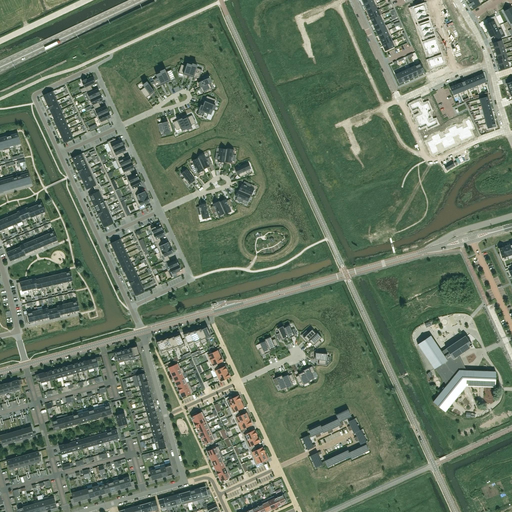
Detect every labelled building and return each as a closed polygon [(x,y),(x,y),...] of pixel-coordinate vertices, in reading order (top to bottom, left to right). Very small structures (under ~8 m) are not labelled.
[(375,0),(372,0),(364,4),(366,9),(375,5),(377,4),(375,0)] [(477,0),(475,0),(470,3),(472,8),(480,4),(477,0)] [(416,4),(410,6),(413,15),(425,11),(426,11),(423,5),(417,7),(416,4)] [(375,5),(366,9),(369,14),(377,10),(375,5)] [(377,10),(369,14),(371,20),(382,15),(379,9),(377,10)] [(425,11),(413,15),(416,23),(422,21),(421,18),(427,16),(425,11)] [(382,15),(371,20),(373,25),(383,20),(384,20),(382,15)] [(488,24),(484,26),(485,29),(486,29),(488,31),(500,25),(495,16),(486,20),(488,24)] [(212,31),(217,29),(213,17),(208,19),(212,31)] [(383,20),(373,25),(376,30),(385,25),(383,20)] [(422,21),(416,23),(419,32),(422,31),(431,28),(429,22),(423,24),(422,21)] [(385,25),(376,30),(378,35),(389,30),(386,25),(385,25)] [(488,32),(487,32),(489,36),(490,36),(490,37),(493,36),(495,40),(504,35),(500,25),(488,31),(488,32)] [(422,31),(419,32),(422,41),(428,39),(427,36),(433,33),(431,28),(422,31)] [(389,30),(378,35),(380,40),(390,36),(391,36),(389,30)] [(390,36),(380,40),(383,45),(393,41),(392,41),(390,36)] [(428,39),(422,41),(426,49),(427,49),(428,48),(437,45),(435,39),(429,42),(428,39)] [(393,41),(383,45),(385,51),(396,46),(394,40),(392,41),(393,41)] [(428,48),(427,49),(428,54),(427,54),(428,58),(433,56),(434,56),(433,53),(439,51),(437,45),(428,48)] [(428,58),(431,67),(443,63),(441,56),(434,59),(433,56),(428,58)] [(420,62),(414,65),(419,75),(424,72),(420,62)] [(192,66),(187,64),(186,66),(181,65),(179,73),(189,76),(192,66)] [(192,64),(192,66),(189,76),(199,79),(202,70),(197,68),(198,66),(192,64)] [(414,65),(409,67),(410,68),(414,77),(419,75),(414,65)] [(406,70),(410,79),(414,77),(410,68),(406,70)] [(405,69),(400,71),(405,81),(410,79),(406,70),(405,69)] [(161,72),(161,74),(166,83),(175,79),(171,70),(166,72),(166,70),(161,72)] [(400,71),(395,74),(399,84),(405,81),(400,71)] [(161,74),(157,76),(157,78),(153,80),(157,88),(166,83),(161,74)] [(483,74),(478,76),(482,84),(487,82),(483,74)] [(85,88),(87,91),(87,90),(92,88),(91,85),(95,83),(96,83),(95,81),(93,77),(87,80),(87,79),(83,81),(82,81),(83,82),(82,82),(85,87),(85,88)] [(204,80),(198,83),(203,93),(212,88),(209,84),(211,83),(209,78),(207,79),(204,80)] [(144,87),(140,90),(146,98),(155,92),(148,82),(143,86),(144,87)] [(455,85),(450,87),(453,95),(458,93),(455,85)] [(93,91),(92,88),(87,90),(87,91),(87,92),(88,94),(86,94),(89,100),(90,100),(90,99),(100,95),(98,91),(98,89),(97,89),(93,91)] [(54,96),(52,92),(44,96),(46,100),(54,96)] [(102,99),(100,95),(90,99),(90,100),(93,105),(94,107),(94,106),(95,108),(100,105),(98,102),(103,101),(103,100),(102,99)] [(57,101),(54,96),(46,100),(48,105),(57,101)] [(216,99),(207,96),(203,105),(203,106),(212,109),(212,110),(213,110),(215,105),(214,104),(216,99)] [(420,100),(410,105),(413,111),(419,108),(420,111),(429,107),(427,103),(422,105),(420,100)] [(59,106),(57,101),(48,105),(50,110),(59,106)] [(101,108),(100,105),(95,108),(93,109),(93,110),(96,118),(97,117),(108,112),(106,108),(106,106),(105,106),(101,108)] [(210,114),(212,110),(212,109),(203,106),(203,105),(201,105),(197,115),(206,119),(208,114),(210,114)] [(61,110),(59,106),(50,110),(52,114),(61,110)] [(421,114),(415,117),(418,122),(428,118),(430,117),(428,112),(431,110),(429,107),(420,111),(421,114)] [(63,115),(61,110),(52,114),(54,119),(62,115),(63,115)] [(110,116),(108,112),(97,117),(100,124),(101,124),(102,125),(109,122),(107,119),(110,118),(111,118),(110,116)] [(65,120),(63,115),(62,115),(54,119),(56,124),(65,120)] [(192,115),(183,119),(186,128),(187,129),(192,127),(191,125),(196,123),(192,115)] [(183,119),(182,118),(173,122),(176,130),(181,128),(182,130),(186,128),(183,119)] [(428,118),(418,122),(420,128),(426,125),(428,128),(437,124),(435,120),(430,123),(428,118)] [(463,128),(462,128),(467,138),(472,136),(470,130),(473,128),(469,119),(465,121),(467,126),(463,128)] [(67,124),(65,120),(56,124),(58,128),(67,124)] [(158,124),(160,132),(164,131),(165,133),(170,132),(168,121),(158,124)] [(69,129),(67,124),(58,128),(60,133),(69,129)] [(455,125),(451,127),(456,136),(459,135),(462,141),(467,138),(462,128),(463,128),(462,126),(456,128),(455,125)] [(449,132),(444,134),(445,136),(450,146),(455,144),(453,138),(456,136),(451,127),(448,129),(449,132)] [(71,134),(69,129),(60,133),(62,138),(71,134)] [(21,144),(18,133),(12,135),(14,145),(15,146),(21,144)] [(438,133),(434,135),(439,144),(442,143),(444,149),(450,146),(445,136),(440,138),(438,133)] [(73,139),(71,134),(62,138),(65,143),(73,139)] [(14,145),(12,135),(6,137),(9,146),(14,145)] [(432,139),(427,142),(433,154),(438,151),(435,145),(439,144),(434,135),(431,136),(432,139)] [(9,146),(6,137),(0,139),(1,139),(3,149),(3,150),(10,149),(9,146)] [(116,141),(115,138),(108,142),(109,143),(108,143),(111,151),(124,145),(122,141),(121,139),(116,141)] [(126,149),(124,145),(111,151),(115,158),(116,159),(124,155),(123,152),(126,151),(126,149)] [(227,150),(226,150),(227,149),(220,148),(220,149),(219,153),(216,153),(215,159),(218,160),(218,162),(225,163),(225,162),(227,150)] [(233,149),(227,148),(227,149),(226,150),(227,150),(225,162),(232,163),(232,161),(235,162),(236,155),(233,154),(234,149),(233,149)] [(86,158),(84,153),(72,158),(75,163),(86,158)] [(204,154),(198,157),(198,158),(198,159),(199,159),(204,169),(210,166),(209,165),(212,163),(209,157),(206,159),(204,155),(204,154)] [(121,167),(132,162),(130,158),(129,156),(128,157),(125,158),(124,155),(116,159),(116,160),(119,168),(121,167)] [(88,162),(86,158),(75,163),(77,169),(89,163),(88,162)] [(199,159),(198,159),(198,158),(192,160),(192,161),(194,164),(190,165),(194,174),(197,172),(198,173),(204,170),(204,169),(199,159)] [(132,162),(121,167),(125,174),(126,175),(132,172),(130,170),(134,168),(133,165),(132,163),(132,162)] [(251,168),(248,163),(248,162),(247,163),(235,168),(238,175),(239,174),(240,177),(247,174),(246,171),(250,169),(251,169),(251,168)] [(91,168),(89,163),(77,169),(80,174),(91,168)] [(93,174),(91,168),(80,174),(82,179),(93,174)] [(186,169),(181,173),(184,178),(182,180),(186,185),(188,183),(189,184),(195,180),(187,170),(187,169),(186,169)] [(32,183),(28,171),(22,173),(26,184),(32,183)] [(139,179),(137,174),(133,176),(132,172),(126,175),(126,176),(126,177),(127,179),(128,179),(130,184),(139,179)] [(26,184),(22,173),(17,174),(20,186),(26,184)] [(20,186),(17,174),(11,176),(14,188),(20,186)] [(96,179),(93,174),(82,179),(84,184),(96,179)] [(14,188),(11,176),(5,178),(8,189),(14,188)] [(8,189),(5,178),(0,178),(0,181),(3,191),(8,189)] [(98,184),(96,179),(84,184),(87,189),(93,186),(95,189),(101,187),(99,183),(98,184)] [(142,185),(139,179),(130,184),(129,184),(128,184),(131,192),(132,192),(133,193),(139,190),(137,187),(142,185)] [(242,184),(239,190),(250,195),(251,195),(251,196),(252,195),(254,190),(254,189),(250,187),(251,184),(244,181),(243,184),(242,184)] [(102,190),(101,187),(95,189),(96,192),(90,196),(89,197),(90,199),(91,199),(92,201),(101,197),(104,196),(101,190),(102,190)] [(140,193),(139,190),(133,193),(133,194),(132,195),(136,202),(147,197),(147,196),(145,191),(140,193)] [(251,195),(250,195),(239,190),(238,190),(235,196),(237,197),(236,200),(242,203),(243,199),(247,201),(248,201),(251,195)] [(147,196),(147,197),(136,202),(139,209),(140,209),(141,210),(146,208),(144,205),(150,202),(147,196)] [(101,197),(92,201),(95,206),(104,202),(101,197)] [(226,199),(220,202),(219,202),(224,212),(224,213),(225,213),(225,214),(231,212),(231,211),(229,207),(232,205),(230,199),(227,201),(226,199)] [(97,211),(108,206),(106,201),(104,202),(95,206),(97,211)] [(219,202),(220,202),(219,201),(213,204),(214,206),(211,207),(213,213),(216,212),(219,216),(225,213),(224,213),(224,212),(219,202)] [(46,212),(42,203),(37,205),(41,214),(46,212)] [(199,206),(196,207),(198,215),(201,214),(203,219),(209,218),(209,217),(206,203),(199,205),(199,206)] [(41,214),(37,205),(32,207),(36,216),(41,214)] [(111,211),(108,206),(97,211),(99,216),(108,212),(110,212),(111,211)] [(36,216),(32,207),(28,209),(31,217),(31,218),(36,216)] [(28,209),(27,208),(22,210),(26,219),(31,217),(28,209)] [(26,219),(22,210),(17,212),(18,213),(21,221),(22,221),(26,219)] [(108,212),(99,216),(102,222),(111,217),(108,212)] [(18,213),(14,215),(17,224),(22,222),(22,221),(21,221),(18,213)] [(17,224),(14,215),(9,217),(13,226),(17,224)] [(13,226),(9,217),(4,219),(8,228),(13,226)] [(111,217),(102,222),(104,227),(113,223),(111,217)] [(153,234),(163,230),(160,224),(154,227),(153,224),(148,226),(148,227),(148,228),(149,230),(151,229),(153,234)] [(165,235),(163,230),(152,235),(152,234),(151,235),(155,243),(155,242),(156,244),(161,241),(159,238),(165,235)] [(49,234),(53,242),(58,240),(54,231),(49,234)] [(49,234),(44,235),(48,244),(53,242),(49,234)] [(44,235),(40,237),(43,246),(48,244),(44,235)] [(40,237),(35,239),(39,248),(43,246),(40,237)] [(35,239),(30,241),(34,250),(39,248),(35,239)] [(113,248),(122,244),(120,239),(111,243),(113,248)] [(30,241),(25,243),(29,252),(34,250),(30,241)] [(171,247),(168,242),(163,245),(161,241),(156,244),(157,245),(156,245),(157,248),(157,247),(159,252),(160,253),(171,247)] [(25,243),(21,245),(21,247),(21,246),(24,254),(25,254),(29,252),(25,243)] [(116,253),(124,249),(122,244),(113,248),(116,253)] [(25,254),(24,254),(21,246),(21,247),(17,248),(20,257),(25,255),(25,254)] [(171,247),(160,253),(159,252),(163,260),(164,261),(169,259),(168,255),(173,253),(171,247)] [(504,247),(499,248),(502,258),(507,256),(504,247)] [(17,248),(12,250),(16,259),(20,257),(17,248)] [(118,258),(126,254),(124,249),(116,253),(118,258)] [(12,250),(7,252),(10,259),(11,261),(16,259),(12,250)] [(120,262),(128,258),(126,254),(118,258),(120,262)] [(122,267),(131,263),(128,258),(120,262),(122,267)] [(171,262),(169,259),(164,261),(165,262),(164,263),(167,270),(179,265),(178,263),(176,259),(171,262)] [(125,271),(133,268),(131,263),(122,267),(124,272),(125,271)] [(181,270),(179,265),(167,270),(171,278),(172,277),(172,278),(177,276),(176,273),(181,270)] [(135,272),(133,267),(133,268),(125,271),(127,276),(135,272)] [(135,272),(127,276),(129,281),(138,277),(135,272)] [(138,277),(129,281),(131,285),(140,281),(138,277)] [(28,290),(25,281),(17,283),(17,284),(19,291),(22,290),(22,291),(28,290)] [(140,281),(131,285),(133,290),(142,286),(140,281)] [(142,286),(133,290),(136,295),(144,291),(142,286)] [(35,321),(33,312),(27,313),(28,314),(24,315),(26,323),(35,321)] [(202,330),(206,339),(211,336),(206,325),(202,327),(203,329),(202,330)] [(289,325),(284,328),(288,337),(288,338),(297,334),(295,328),(291,330),(289,325)] [(284,328),(283,326),(277,329),(279,333),(276,334),(279,340),(282,339),(282,340),(288,337),(284,328)] [(196,331),(195,331),(200,341),(201,344),(207,341),(206,339),(202,330),(200,327),(197,329),(197,330),(196,331)] [(190,333),(194,343),(195,344),(200,341),(195,331),(196,331),(195,328),(191,330),(192,332),(190,333)] [(186,334),(184,335),(189,346),(194,343),(190,333),(189,330),(185,332),(186,334)] [(316,334),(312,330),(308,333),(306,330),(301,335),(308,342),(309,341),(316,334)] [(176,336),(175,337),(174,337),(179,347),(179,348),(185,345),(179,333),(175,335),(176,336)] [(317,333),(316,334),(309,341),(313,345),(314,345),(316,347),(321,342),(319,340),(322,337),(317,333)] [(173,350),(179,347),(174,337),(175,337),(173,334),(169,336),(170,338),(169,339),(168,339),(173,349),(173,350)] [(447,409),(462,391),(466,386),(472,386),(495,387),(496,371),(464,370),(458,356),(472,346),(465,335),(446,348),(446,349),(442,352),(431,335),(417,344),(434,369),(436,367),(447,384),(446,385),(436,398),(433,402),(445,412),(447,409)] [(168,339),(169,339),(167,336),(164,338),(164,340),(163,341),(167,351),(173,349),(168,339)] [(278,345),(275,338),(272,340),(271,337),(265,339),(265,341),(266,341),(270,350),(275,347),(275,346),(278,345)] [(162,354),(167,351),(163,341),(162,338),(158,340),(159,341),(157,342),(162,354)] [(266,341),(265,341),(260,343),(262,348),(259,349),(262,355),(270,351),(270,350),(266,341)] [(140,355),(137,346),(132,347),(134,356),(140,355)] [(129,358),(130,361),(135,359),(134,356),(132,347),(131,348),(129,348),(127,349),(129,358)] [(125,362),(130,361),(129,358),(127,349),(121,350),(124,359),(124,361),(125,362)] [(124,359),(121,350),(116,352),(113,353),(114,357),(117,356),(119,363),(124,361),(124,359)] [(220,356),(219,354),(220,354),(218,351),(217,350),(212,353),(211,350),(205,353),(209,361),(210,361),(220,356)] [(325,365),(326,360),(327,360),(327,354),(316,353),(315,359),(319,360),(319,364),(325,365)] [(96,358),(93,358),(91,359),(94,368),(99,366),(98,361),(101,360),(100,356),(96,357),(96,358)] [(217,364),(222,361),(223,361),(221,357),(220,356),(210,361),(212,366),(211,366),(212,369),(218,366),(217,364)] [(169,368),(171,373),(182,368),(182,367),(180,368),(179,366),(177,363),(169,368)] [(217,376),(227,372),(226,370),(227,370),(225,366),(225,367),(225,366),(219,369),(218,366),(212,369),(213,372),(214,371),(217,376)] [(312,374),(315,372),(312,366),(303,370),(304,372),(304,371),(308,381),(314,378),(312,374)] [(184,372),(182,368),(171,373),(173,378),(184,372)] [(304,371),(304,372),(298,374),(299,375),(296,377),(298,383),(302,381),(303,385),(309,382),(308,381),(304,371)] [(47,381),(44,372),(42,373),(39,374),(35,375),(36,378),(40,378),(41,383),(47,381)] [(184,373),(184,372),(173,378),(175,383),(184,378),(182,374),(184,373)] [(230,377),(229,377),(230,376),(228,373),(227,372),(217,376),(219,382),(230,377)] [(288,374),(283,377),(282,377),(287,387),(286,387),(287,388),(293,385),(291,382),(294,380),(292,374),(289,375),(288,374)] [(282,377),(283,377),(282,375),(273,379),(276,385),(279,384),(281,389),(286,387),(287,387),(282,377)] [(184,378),(175,383),(178,387),(189,382),(186,383),(184,378)] [(13,381),(15,390),(21,389),(20,385),(22,384),(21,379),(18,380),(13,381)] [(191,387),(189,382),(178,387),(180,392),(191,387)] [(193,392),(191,387),(180,392),(182,398),(193,392)] [(225,398),(229,407),(241,402),(240,400),(241,400),(239,396),(238,396),(232,398),(231,396),(225,398)] [(238,410),(244,407),(243,406),(244,406),(243,403),(242,403),(241,402),(229,407),(233,416),(239,413),(238,410)] [(353,419),(348,410),(342,413),(345,419),(349,418),(350,421),(353,419)] [(194,423),(205,417),(202,412),(197,414),(196,413),(193,415),(193,416),(191,417),(194,423)] [(237,424),(249,419),(248,417),(249,416),(247,413),(247,414),(246,413),(240,416),(239,413),(233,416),(237,424)] [(345,419),(342,413),(336,415),(337,417),(338,419),(340,422),(342,426),(344,425),(342,421),(345,419)] [(196,428),(207,423),(205,417),(194,423),(196,428)] [(241,433),(247,430),(246,427),(252,425),(251,424),(252,424),(250,420),(249,419),(237,424),(241,433)] [(340,422),(338,419),(332,421),(335,427),(339,426),(340,428),(342,427),(342,426),(340,422)] [(354,419),(353,419),(350,421),(348,422),(350,425),(347,426),(348,429),(357,425),(354,419)] [(335,427),(332,421),(327,424),(331,433),(333,432),(332,429),(335,427)] [(199,433),(210,428),(207,423),(196,428),(199,433)] [(331,433),(327,424),(321,426),(321,427),(323,431),(324,433),(327,431),(328,434),(331,433)] [(323,431),(321,427),(321,426),(321,425),(315,428),(319,436),(321,435),(320,433),(323,431)] [(360,430),(357,425),(348,429),(349,431),(352,430),(354,433),(355,433),(360,430)] [(201,439),(212,434),(210,428),(199,433),(201,439)] [(319,436),(315,428),(309,431),(310,434),(311,437),(315,435),(316,438),(319,436)] [(364,435),(361,429),(360,430),(355,433),(357,436),(354,437),(355,439),(364,435)] [(245,441),(257,436),(256,434),(257,434),(255,430),(254,431),(254,430),(248,433),(247,430),(241,433),(245,441)] [(212,434),(201,439),(204,445),(206,444),(207,446),(213,443),(212,441),(215,439),(212,434)] [(311,441),(309,438),(311,437),(310,434),(302,438),(305,444),(311,441)] [(367,441),(364,435),(355,439),(356,442),(359,440),(360,444),(363,443),(365,442),(367,441)] [(249,450),(255,447),(254,445),(260,442),(259,441),(260,441),(258,437),(258,438),(257,436),(245,441),(249,450)] [(166,446),(164,442),(164,441),(155,443),(157,449),(166,446)] [(315,444),(313,445),(311,441),(305,444),(307,450),(316,446),(315,444)] [(363,453),(369,450),(365,442),(363,443),(364,445),(360,447),(363,453)] [(209,456),(221,451),(218,446),(207,451),(209,456)] [(363,453),(360,447),(357,449),(355,446),(353,447),(357,456),(363,453)] [(265,451),(263,448),(262,448),(262,447),(256,450),(255,447),(249,450),(253,459),(265,453),(264,452),(265,451)] [(357,456),(353,447),(351,448),(352,451),(349,452),(351,456),(350,456),(351,458),(351,459),(357,456)] [(351,456),(349,452),(348,450),(344,452),(343,449),(341,450),(345,459),(350,456),(351,456)] [(345,459),(341,450),(339,451),(340,454),(336,455),(339,461),(345,459)] [(221,457),(223,456),(221,451),(209,456),(212,461),(221,457)] [(320,459),(318,455),(321,454),(320,451),(311,456),(313,462),(320,459)] [(261,462),(267,459),(267,458),(268,458),(266,455),(265,453),(253,459),(257,467),(263,465),(261,462)] [(339,461),(336,455),(333,457),(331,454),(329,455),(333,464),(339,461)] [(329,456),(327,457),(328,459),(325,461),(326,464),(327,467),(333,464),(329,456)] [(223,462),(221,457),(212,461),(214,466),(223,462)] [(313,462),(316,468),(326,464),(325,461),(322,462),(320,459),(313,462)] [(216,471),(227,466),(225,467),(223,462),(214,466),(216,471)] [(166,467),(168,475),(173,474),(170,463),(165,464),(165,467),(166,467)] [(218,476),(230,471),(227,466),(216,471),(218,476)] [(158,478),(155,469),(150,471),(151,476),(148,477),(149,481),(158,478)] [(230,471),(218,476),(221,481),(224,480),(225,481),(229,479),(228,478),(230,477),(228,472),(230,471)] [(490,484),(497,476),(496,475),(496,476),(493,473),(490,477),(487,474),(484,478),(490,484)] [(129,476),(124,477),(126,487),(134,485),(133,481),(131,482),(129,476)] [(500,479),(487,486),(490,492),(504,486),(500,479)] [(108,480),(108,481),(111,491),(116,490),(113,481),(108,483),(108,480)] [(108,481),(102,482),(106,493),(111,491),(108,481)] [(200,488),(203,499),(203,497),(208,495),(211,494),(209,489),(207,490),(206,486),(205,486),(200,488)] [(195,489),(198,500),(199,500),(203,499),(200,488),(195,489)] [(195,489),(190,491),(193,502),(198,500),(195,489)] [(71,503),(80,500),(77,490),(77,491),(77,492),(72,493),(73,498),(70,499),(71,503)] [(193,502),(190,491),(184,492),(187,503),(193,502)] [(287,502),(282,491),(277,494),(282,505),(287,502)] [(187,503),(184,492),(179,494),(182,505),(187,503)] [(174,495),(177,505),(178,505),(182,504),(182,505),(179,494),(174,495)] [(282,505),(277,494),(272,496),(277,507),(282,505)] [(174,495),(169,497),(172,507),(177,505),(174,495)] [(54,496),(48,497),(52,508),(60,506),(59,502),(56,503),(54,496)] [(277,507),(272,496),(267,499),(272,509),(277,507)] [(48,497),(43,499),(46,510),(52,508),(48,497)] [(166,508),(172,507),(169,497),(164,498),(166,508)] [(158,499),(161,510),(166,508),(164,498),(158,499)] [(41,511),(46,510),(43,499),(38,500),(41,511)] [(272,509),(267,499),(262,501),(267,511),(272,509)] [(35,511),(38,511),(41,511),(38,500),(33,502),(33,503),(33,504),(35,511)] [(153,511),(156,511),(159,511),(156,500),(155,501),(151,502),(150,501),(150,502),(153,511)] [(267,511),(262,501),(257,503),(260,511),(266,511),(267,511)] [(148,511),(147,511),(145,503),(143,504),(140,505),(140,504),(142,511),(148,511)] [(211,511),(214,511),(215,511),(219,511),(216,503),(207,507),(208,511),(211,511)] [(260,511),(257,503),(252,506),(252,507),(254,511),(260,511)]
